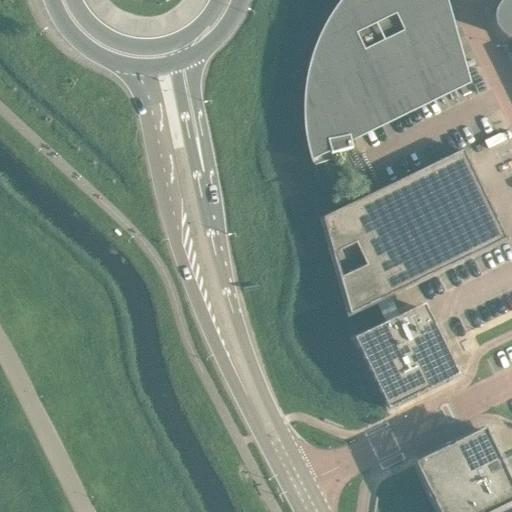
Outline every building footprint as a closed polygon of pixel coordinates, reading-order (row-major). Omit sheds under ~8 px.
[(342,0),(340,2),(330,17),(326,24),(322,30),(319,38),(316,45),(313,52),(312,53),(342,63),(426,22),(427,24),(442,17),(434,0),(342,0)] [(511,0),(508,0),(507,0),(505,1),(503,3),(501,4),(499,6),(498,8),(496,10),(495,12),(495,15),(494,17),(494,20),(494,22),(495,25),(496,27),(497,29),(498,31),(500,33),(501,35),(503,36),(506,38),(508,39),(511,39),(511,0)] [(311,160),(328,155),(351,148),(348,137),(346,138),(345,130),(453,78),(427,24),(426,22),(342,63),(312,53),(310,60),(308,68),(307,75),(305,83),(304,91),(303,99),(303,107),(303,115),(303,123),(304,131),(305,139),(307,147),(308,151),(309,156),(311,160)] [(506,240),(463,151),(376,193),(322,219),(350,316),(506,240)] [(388,411),(459,376),(424,305),(353,340),(388,411)] [(495,511),(511,504),(511,486),(510,484),(511,483),(485,430),(414,465),(436,511),(495,511)]
